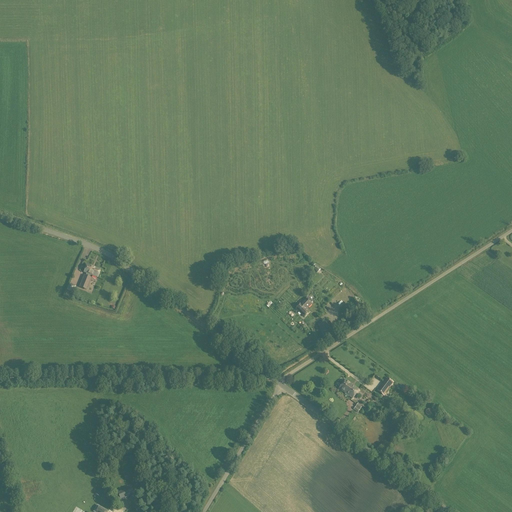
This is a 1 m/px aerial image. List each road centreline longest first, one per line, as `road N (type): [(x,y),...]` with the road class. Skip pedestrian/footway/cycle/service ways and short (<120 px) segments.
road 1 (tertiary): [(277,382),(102,248),(0,213)]
road 2 (unclassified): [(277,382),(511,232)]
road 3 (track): [(270,377),(0,378)]
road 4 (tertiary): [(448,511),(277,382)]
road 5 (unclassified): [(200,511),(277,382)]
